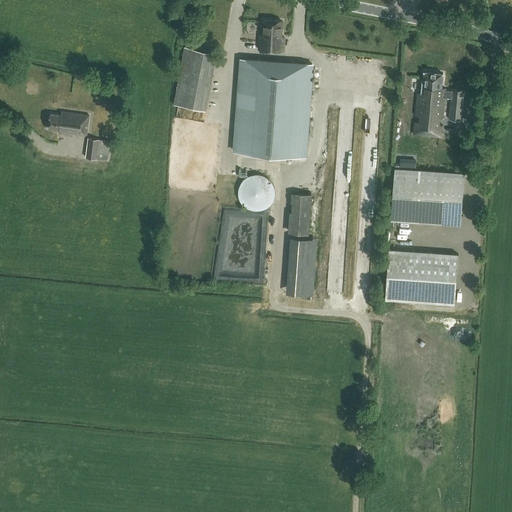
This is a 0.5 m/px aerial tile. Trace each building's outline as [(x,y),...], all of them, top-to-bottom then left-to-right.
[(263,35),(260,35),(259,50),(283,51),(283,46),(281,46),(282,20),(264,19),(263,35)] [(216,54),(185,46),(179,72),(174,104),(206,110),(216,54)] [(242,58),(235,151),(305,156),(312,63),(242,58)] [(442,87),(443,73),(424,71),(423,80),(421,80),(420,93),(418,93),(416,115),(419,116),(418,122),(415,122),(414,135),(441,137),(442,129),(443,124),(440,124),(441,119),(444,119),(446,97),(451,98),(449,119),(461,120),(464,89),(452,88),(452,89),(446,89),(447,87),(442,87)] [(89,116),(61,112),(60,115),(51,114),(49,129),(66,131),(66,135),(79,137),(79,134),(86,135),(89,116)] [(107,160),(108,155),(109,141),(88,138),(87,152),(87,158),(96,159),(107,160)] [(460,225),(464,173),(416,169),(410,169),(395,167),(391,220),(460,225)] [(256,174),(253,174),(245,178),(240,183),(238,189),(238,195),(240,201),(245,206),(253,210),(260,210),(266,208),(270,204),(274,198),(275,192),(272,183),(268,178),(263,175),(256,174)] [(454,301),(458,252),(388,246),(384,296),(454,301)]
